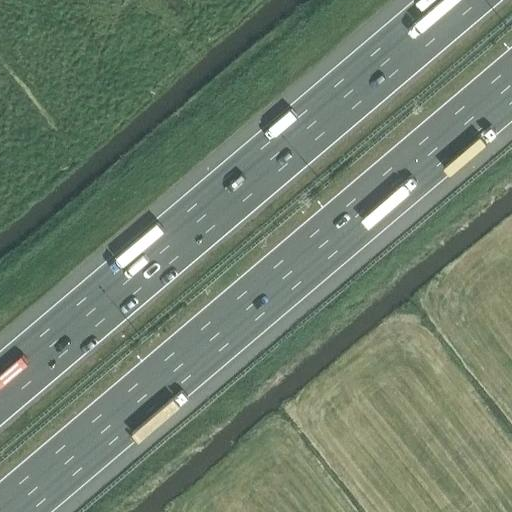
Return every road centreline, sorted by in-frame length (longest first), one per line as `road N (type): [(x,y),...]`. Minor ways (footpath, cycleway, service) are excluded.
road 1 (motorway): [(8,511),(511,85)]
road 2 (motorway): [(461,0),(0,393)]
